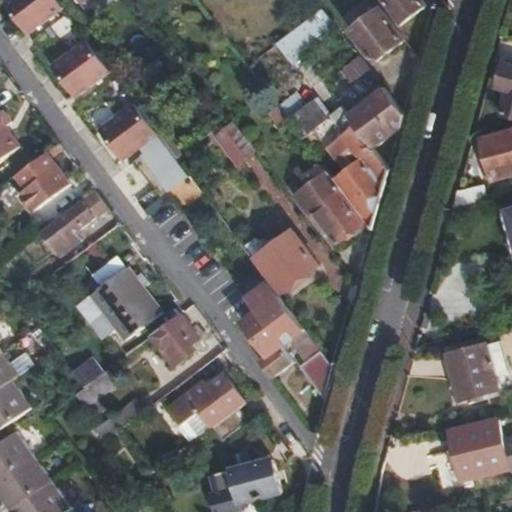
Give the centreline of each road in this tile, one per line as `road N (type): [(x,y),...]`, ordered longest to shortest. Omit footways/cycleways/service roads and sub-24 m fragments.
road 1 (residential): [(345,471),(318,450),(188,273),(118,202),(0,43)]
road 2 (tertiary): [(345,471),(470,18)]
